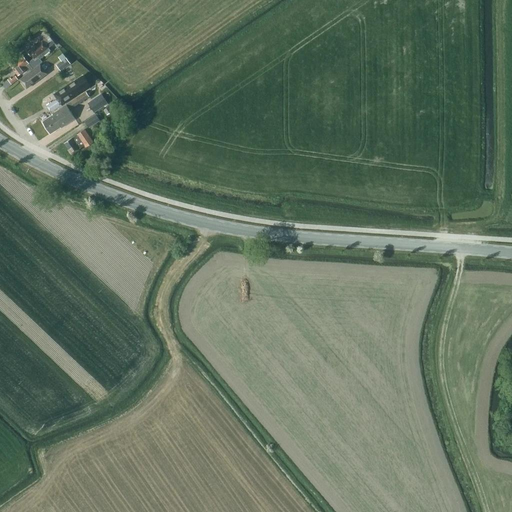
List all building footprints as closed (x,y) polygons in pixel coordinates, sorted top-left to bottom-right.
[(49,48),(54,44),(48,36),(27,52),(33,59),(29,62),(33,68),(42,62),(39,59),(50,51),(49,48)] [(56,65),(60,71),(70,63),(63,54),(58,57),(61,61),(56,65)] [(15,59),(9,64),(18,75),(25,70),(27,72),(32,68),(23,56),(17,61),(15,59)] [(42,66),(40,64),(19,79),(26,89),(47,73),(44,69),(46,67),(44,64),(42,66)] [(62,105),(90,86),(82,75),(55,94),(58,98),(47,106),(51,112),(62,104),(62,105)] [(8,79),(11,84),(18,79),(15,76),(11,79),(10,77),(8,79)] [(86,92),(71,102),(74,107),(89,96),(86,92)] [(88,103),(95,113),(108,104),(101,94),(88,103)] [(43,122),(50,133),(60,127),(61,128),(75,119),(66,105),(52,114),(52,115),(43,122)] [(106,115),(112,112),(109,106),(103,110),(106,115)] [(89,128),(100,121),(96,114),(85,121),(89,128)] [(93,142),(84,129),(64,143),(71,155),(81,148),(81,147),(84,145),(86,147),(93,142)]
